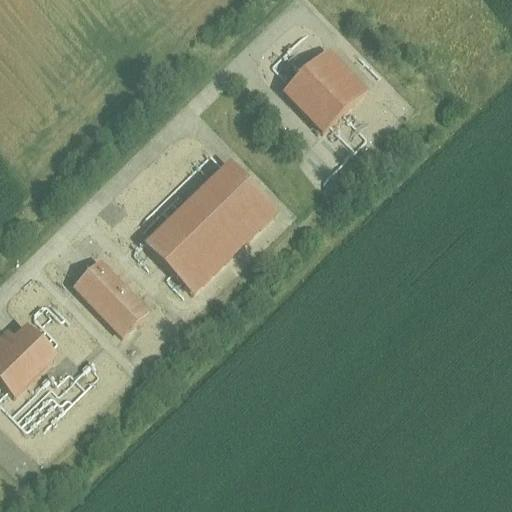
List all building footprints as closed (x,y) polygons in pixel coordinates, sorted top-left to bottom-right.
[(291,92),(326,57),(305,37),(271,72),(291,92)] [(329,62),(292,97),(329,136),(366,101),(329,62)] [(235,167),(149,247),(196,296),(281,216),(235,167)] [(104,268),(76,294),(121,340),(148,313),(104,268)] [(9,336),(0,345),(0,388),(15,404),(58,360),(32,335),(21,347),(9,336)]
